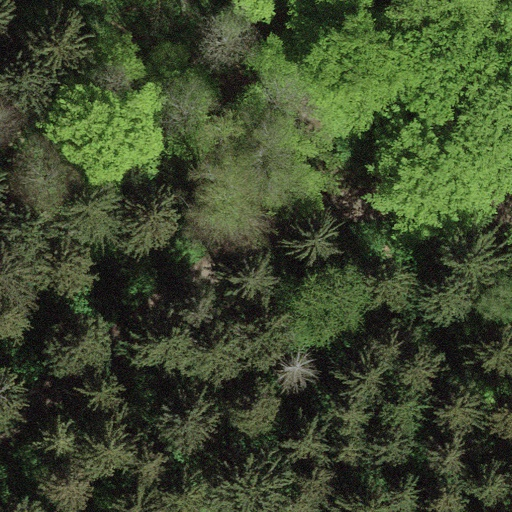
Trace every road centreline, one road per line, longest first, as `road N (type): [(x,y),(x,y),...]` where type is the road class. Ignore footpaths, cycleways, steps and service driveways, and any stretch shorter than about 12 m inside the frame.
road 1 (track): [(0,431),(242,253),(288,230),(354,211),(450,203),(511,219)]
road 2 (track): [(323,0),(309,117),(281,195),(242,253)]
